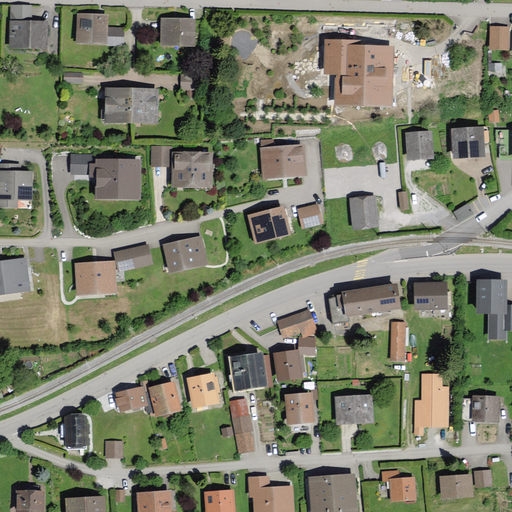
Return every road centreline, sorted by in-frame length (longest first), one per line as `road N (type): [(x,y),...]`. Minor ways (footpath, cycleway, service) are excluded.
road 1 (residential): [(7,427),(30,450),(116,475),(511,447)]
road 2 (residential): [(73,0),(511,9)]
road 3 (tertiary): [(374,269),(283,299),(7,427)]
road 4 (residential): [(374,269),(394,255),(443,246),(511,201)]
road 5 (tertiary): [(511,264),(374,269)]
